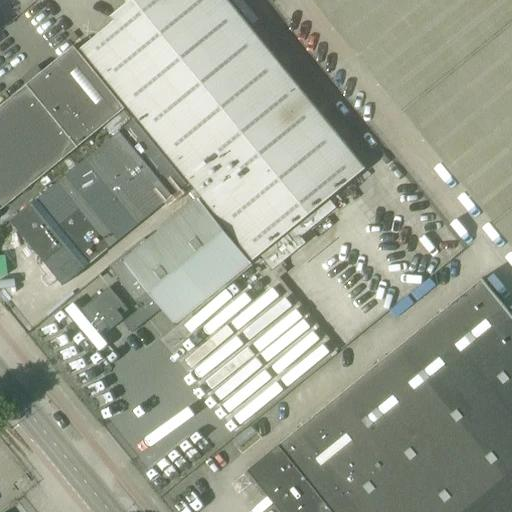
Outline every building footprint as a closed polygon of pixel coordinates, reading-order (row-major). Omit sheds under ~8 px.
[(367,170),(228,0),(132,0),(113,16),(116,21),(82,48),(254,260),(303,222),(367,170)] [(511,0),(313,0),(511,243),(511,0)] [(125,110),(94,73),(73,47),(43,71),(38,66),(23,78),(28,84),(0,107),(0,206),(2,210),(18,197),(125,110)] [(64,285),(80,273),(187,185),(134,120),(11,220),(64,285)] [(162,306),(178,326),(253,267),(199,200),(147,242),(145,239),(110,268),(120,280),(109,289),(83,309),(102,332),(107,328),(110,333),(124,321),(132,331),(162,306)] [(303,376),(336,349),(278,279),(184,357),(229,412),(291,361),(303,376)] [(511,511),(511,322),(479,282),(249,470),(283,511),(511,511)]
